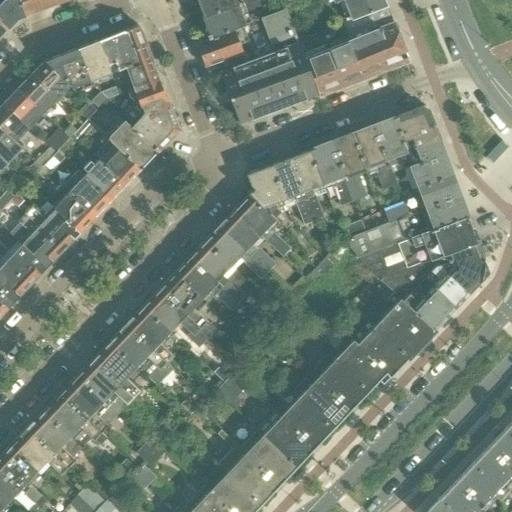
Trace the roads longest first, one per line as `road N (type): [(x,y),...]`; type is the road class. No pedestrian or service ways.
road 1 (residential): [(209,166),(478,61)]
road 2 (secondary): [(511,303),(316,511)]
road 3 (residential): [(209,166),(165,169),(62,281)]
road 4 (residential): [(100,318),(212,197),(209,166)]
road 5 (secondary): [(376,503),(511,361)]
road 6 (residential): [(209,166),(151,0)]
road 7 (residential): [(0,70),(42,34),(136,0)]
road 8 (residential): [(0,421),(100,318)]
